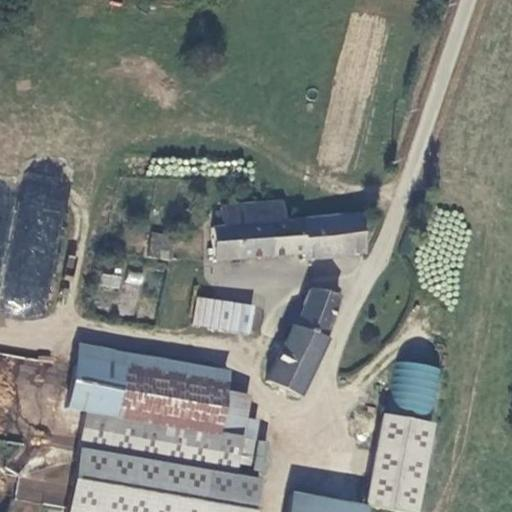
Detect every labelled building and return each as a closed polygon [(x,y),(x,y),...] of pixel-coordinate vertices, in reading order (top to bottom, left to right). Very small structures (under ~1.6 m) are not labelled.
[(303,258),(353,251),(362,250),(356,208),(284,219),(280,199),(238,205),(217,207),(218,227),(208,229),(210,260),(301,248),(303,258)] [(161,265),(163,242),(142,240),(140,262),(161,265)] [(319,340),(334,296),(310,288),(299,317),(288,312),(282,324),(290,328),(263,382),(291,396),(319,340)] [(246,308),(195,300),(192,318),(243,326),(246,308)] [(83,405),(72,467),(227,493),(245,389),(220,385),(223,364),(76,339),(64,402),(83,405)] [(392,359),(367,507),(397,511),(420,511),(436,419),(432,418),(441,367),(392,359)] [(281,511),(359,511),(361,505),(285,492),(281,511)]
